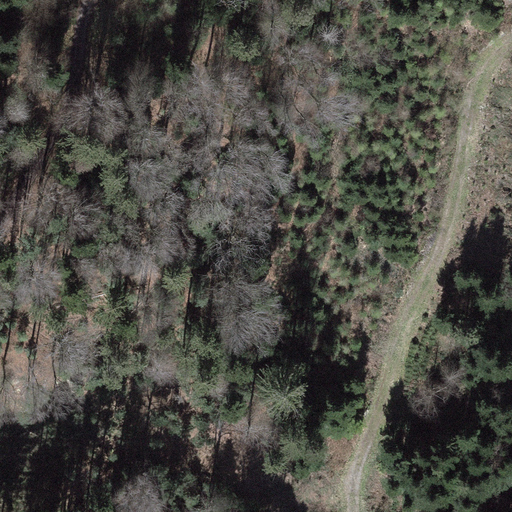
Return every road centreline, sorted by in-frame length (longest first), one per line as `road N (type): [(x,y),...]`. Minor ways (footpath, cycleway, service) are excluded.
road 1 (track): [(358,511),(353,484),(398,336),(447,256),(477,66),(511,40)]
road 2 (track): [(0,234),(45,171),(92,0)]
